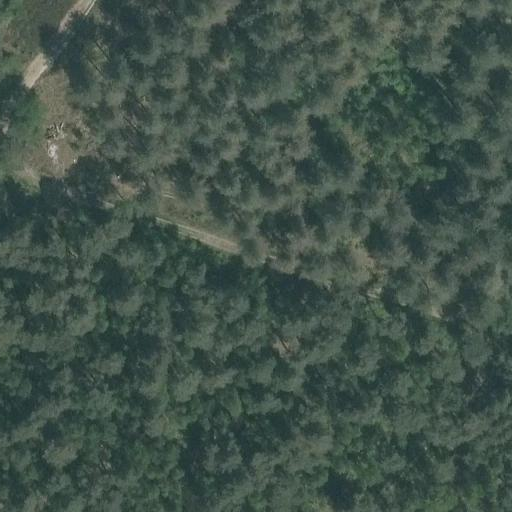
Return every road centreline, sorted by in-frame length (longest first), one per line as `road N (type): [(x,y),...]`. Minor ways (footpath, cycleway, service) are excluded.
road 1 (track): [(0,161),(67,199),(498,330),(355,511)]
road 2 (track): [(94,0),(0,124)]
